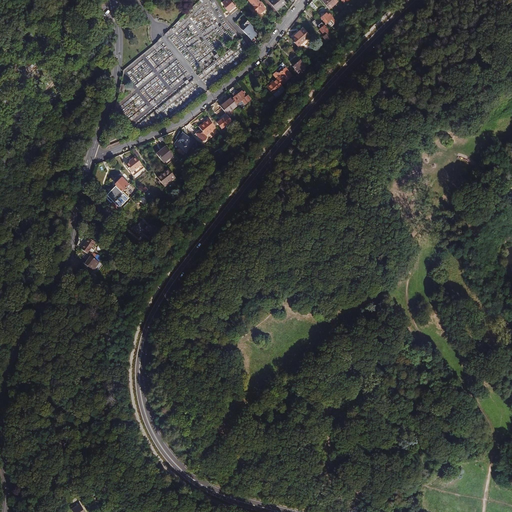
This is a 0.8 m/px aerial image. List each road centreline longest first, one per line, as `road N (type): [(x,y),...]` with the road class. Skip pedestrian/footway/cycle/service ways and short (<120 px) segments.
road 1 (tertiary): [(414,0),(278,146),(151,315),(138,389),(167,457)]
road 2 (residential): [(91,153),(69,254),(18,346),(0,409)]
road 3 (residential): [(286,23),(256,62),(179,122),(91,153)]
road 4 (residential): [(113,0),(118,62),(91,153)]
road 5 (tertiary): [(280,511),(219,495),(167,457)]
